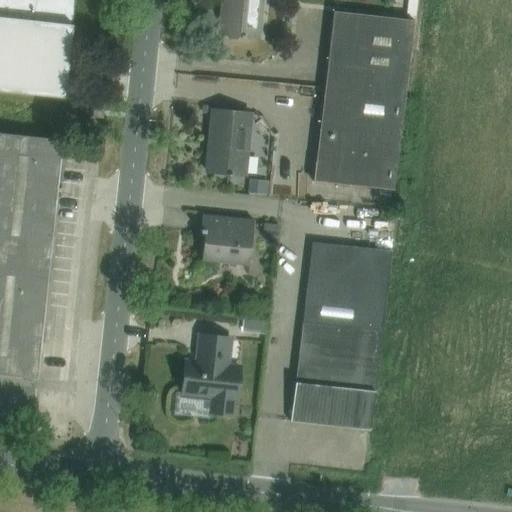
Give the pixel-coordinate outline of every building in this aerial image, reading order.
[(73,0),(0,0),(0,92),(63,99),(73,0)] [(222,0),(219,34),(257,38),(260,0),(222,0)] [(332,12),(325,69),(323,88),(403,98),(412,22),(332,12)] [(393,191),(403,98),(323,88),(311,181),(393,191)] [(91,118),(102,119),(103,109),(92,108),(91,118)] [(211,111),(206,172),(243,175),(249,114),(211,111)] [(0,133),(0,375),(35,379),(61,140),(0,133)] [(201,215),(199,230),(199,233),(203,233),(200,260),(248,265),(252,220),(201,215)] [(369,429),(376,369),(391,251),(311,242),(289,419),(369,429)] [(235,399),(238,369),(238,368),(225,367),(228,339),(200,336),(197,364),(185,363),(182,393),(181,393),(213,397),(211,412),(230,414),(231,398),(235,399)]
